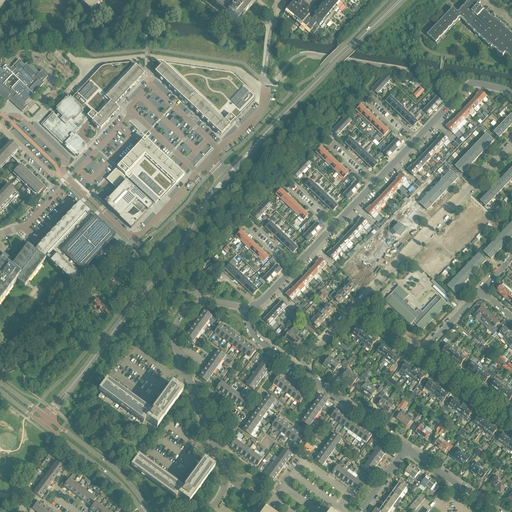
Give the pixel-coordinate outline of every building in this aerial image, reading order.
[(81,3),(80,3),(91,12),(90,11),(99,0),(84,0),(82,4),(81,3)] [(201,0),(205,3),(217,13),(218,14),(223,19),(226,16),(227,15),(237,23),(238,21),(254,3),(256,0),(241,0),(235,8),(233,6),(231,4),(228,2),(225,0),(201,0)] [(325,25),(314,15),(312,18),(306,13),(310,8),(308,7),(306,9),(300,4),(302,1),(301,0),(301,1),(300,0),(299,2),(298,2),(296,5),(294,3),(284,15),(288,18),(290,17),(297,23),(296,25),(300,28),(301,27),(309,33),(311,31),(314,34),(317,31),(319,33),(325,25)] [(314,15),(325,25),(327,26),(331,22),(329,20),(335,13),(337,14),(344,6),(342,5),(345,1),(344,0),(327,0),(326,1),(324,0),(320,0),(323,2),(317,9),(314,6),(313,7),(318,11),(314,15)] [(480,4),(476,0),(470,0),(471,1),(469,3),(468,2),(465,5),(466,6),(464,8),(464,7),(461,10),(461,11),(459,13),(459,12),(458,13),(453,9),(451,11),(453,12),(429,36),(436,44),(439,40),(440,38),(441,38),(444,35),(443,35),(445,33),(446,33),(449,30),(448,30),(450,28),(453,25),(455,23),(458,20),(460,18),(461,17),(467,23),(466,24),(469,27),(470,26),(471,28),(471,29),(474,32),(475,31),(476,33),(479,36),(481,38),(484,41),(486,43),(489,46),(490,46),(491,47),(491,48),(493,47),(496,50),(496,49),(498,51),(497,51),(500,54),(501,54),(503,56),(502,56),(503,57),(506,53),(511,58),(509,59),(511,61),(511,35),(510,34),(511,33),(508,30),(507,31),(506,29),(506,28),(503,25),(502,26),(500,24),(501,24),(498,21),(497,21),(495,19),(496,19),(495,18),(494,20),(491,17),(491,18),(489,16),(489,15),(486,12),(486,13),(484,11),(485,11),(484,10),(483,12),(482,10),(482,9),(480,11),(477,8),(480,4)] [(33,68),(28,63),(28,62),(25,66),(19,61),(20,60),(19,60),(14,66),(16,68),(14,71),(8,66),(11,69),(9,71),(7,70),(4,73),(0,68),(0,96),(1,97),(6,102),(7,103),(10,99),(15,105),(17,107),(17,106),(22,112),(28,106),(25,104),(30,98),(30,97),(32,95),(34,96),(35,96),(34,96),(39,90),(40,91),(40,90),(45,85),(46,85),(43,82),(48,76),(47,76),(42,71),(39,74),(33,69),(34,68),(33,68)] [(98,68),(71,98),(73,99),(84,109),(82,111),(83,112),(82,114),(88,119),(89,119),(88,120),(100,130),(119,109),(114,105),(144,74),(131,62),(105,65),(103,65),(102,66),(100,67),(99,68),(98,68)] [(254,95),(234,76),(232,75),(230,74),(227,73),(157,63),(161,66),(155,73),(221,135),(255,99),(255,98),(255,97),(255,96),(254,95)] [(387,74),(382,79),(387,84),(389,81),(390,81),(392,79),(389,77),(387,74)] [(382,89),(387,84),(382,79),(377,84),(382,89)] [(377,94),(382,89),(377,84),(372,89),(377,94)] [(414,95),(417,98),(424,91),(421,87),(414,95)] [(482,102),(482,101),(487,97),(481,91),(476,96),(477,97),(482,102)] [(41,124),(41,125),(49,132),(50,132),(51,133),(52,134),(51,135),(52,135),(52,134),(54,136),(55,136),(56,138),(55,138),(56,138),(60,141),(59,142),(60,142),(61,142),(63,144),(64,145),(63,146),(65,144),(66,145),(65,147),(65,146),(66,147),(67,147),(66,148),(75,157),(75,156),(76,155),(76,156),(78,157),(77,156),(78,155),(79,155),(79,156),(87,148),(86,147),(86,148),(85,147),(85,146),(87,145),(86,145),(86,146),(85,145),(85,144),(77,136),(75,134),(76,133),(76,132),(75,132),(78,130),(79,130),(80,129),(80,128),(81,128),(81,127),(80,127),(84,123),(84,124),(85,124),(85,123),(84,123),(86,121),(88,119),(88,120),(89,119),(88,119),(82,114),(83,112),(82,111),(84,109),(73,99),(71,98),(70,97),(70,98),(69,99),(69,98),(67,97),(68,98),(67,99),(66,98),(65,99),(56,109),(57,108),(58,109),(57,110),(56,111),(56,112),(57,111),(58,111),(58,112),(57,113),(58,113),(59,114),(56,116),(52,112),(52,113),(53,113),(52,114),(49,117),(48,117),(49,117),(47,119),(46,121),(45,120),(45,121),(42,125),(41,124)] [(390,106),(395,101),(391,97),(386,102),(388,104),(388,105),(389,106),(390,106)] [(478,106),(482,102),(477,97),(473,101),(478,106)] [(433,102),(438,107),(442,102),(437,98),(435,99),(434,101),(433,102)] [(395,110),(400,105),(395,101),(390,106),(395,110)] [(480,108),(478,106),(473,101),(469,106),(474,110),(476,108),(478,109),(480,108)] [(431,104),(428,107),(433,111),(438,107),(433,102),(431,104)] [(399,115),(404,110),(400,105),(395,110),(399,115)] [(361,106),(356,111),(361,115),(361,116),(366,111),(365,110),(366,109),(364,108),(361,106)] [(464,110),(469,115),(474,110),(469,106),(464,110)] [(427,114),(426,115),(428,116),(429,116),(433,111),(428,107),(427,109),(424,111),(426,114),(427,114)] [(399,115),(404,119),(409,114),(404,110),(399,115)] [(413,118),(408,123),(413,128),(414,127),(415,126),(418,123),(415,120),(423,111),(422,110),(420,111),(417,114),(415,116),(413,118)] [(465,119),(469,115),(464,110),(460,115),(465,119)] [(361,115),(359,117),(364,122),(366,120),(371,115),(366,111),(361,116),(361,115)] [(404,119),(408,123),(413,118),(409,114),(404,119)] [(366,120),(364,122),(368,126),(370,124),(375,119),(371,115),(366,120)] [(456,119),(461,124),(465,119),(460,115),(456,119)] [(342,121),(347,126),(352,121),(347,116),(342,121)] [(370,124),(368,126),(370,127),(372,126),(374,128),(375,128),(379,123),(376,120),(375,119),(370,124)] [(457,128),(461,124),(456,119),(452,124),(457,128)] [(508,129),(511,124),(507,119),(503,124),(508,129)] [(342,131),(347,126),(342,121),(337,126),(342,131)] [(379,123),(375,128),(379,133),(384,128),(379,123)] [(457,128),(452,124),(451,123),(446,127),(452,133),(457,128)] [(498,129),(504,134),(508,129),(503,124),(498,129)] [(338,136),(342,131),(337,126),(332,131),(338,136)] [(379,133),(378,134),(382,138),(383,137),(384,137),(384,136),(388,132),(388,131),(387,129),(386,130),(384,128),(379,133)] [(499,138),(504,134),(498,129),(494,133),(499,138)] [(438,140),(444,145),(448,140),(442,134),(437,139),(438,140)] [(481,140),(489,147),(494,141),(487,135),(481,140)] [(393,140),(391,143),(392,144),(398,149),(402,145),(393,136),(391,138),(393,140)] [(386,138),(385,140),(387,142),(388,143),(389,144),(391,146),(388,149),(393,154),(398,149),(392,144),(391,143),(388,140),(386,138)] [(160,201),(184,176),(145,139),(117,168),(117,169),(116,170),(116,169),(107,179),(115,187),(125,177),(124,177),(125,176),(128,179),(129,179),(155,203),(159,200),(160,201)] [(350,139),(346,144),(348,146),(348,147),(349,148),(350,148),(355,143),(352,140),(351,139),(350,139)] [(355,143),(350,148),(355,152),(360,147),(357,145),(359,143),(361,141),(359,139),(357,141),(355,143)] [(434,144),(439,149),(444,145),(438,140),(434,144)] [(476,145),(483,152),(489,147),(481,140),(476,145)] [(0,168),(19,149),(12,142),(0,154),(0,168)] [(360,147),(355,152),(359,157),(364,152),(361,149),(365,144),(366,143),(365,142),(364,143),(361,145),(360,147)] [(382,143),(381,145),(383,146),(382,147),(385,149),(387,150),(384,153),(386,156),(387,156),(387,157),(386,157),(387,157),(388,158),(389,158),(393,154),(388,149),(386,147),(384,145),(382,143)] [(435,154),(439,149),(434,144),(430,149),(435,154)] [(478,158),(483,152),(476,145),(471,151),(478,158)] [(322,158),(326,153),(325,152),(326,151),(324,150),(321,148),(317,153),(322,158)] [(364,152),(359,157),(364,161),(369,156),(366,153),(368,152),(368,151),(370,149),(369,149),(368,148),(366,150),(364,152)] [(426,153),(431,158),(435,154),(430,149),(426,153)] [(466,156),(473,163),(478,158),(471,151),(466,156)] [(369,156),(364,161),(366,163),(368,165),(373,160),(371,158),(370,157),(372,156),(374,153),(373,152),(370,154),(369,156)] [(326,162),(331,157),(326,153),(322,158),(326,162)] [(427,163),(431,158),(426,153),(422,158),(427,163)] [(373,160),(368,165),(373,170),(374,169),(376,168),(375,168),(378,165),(375,162),(377,160),(379,158),(377,156),(376,158),(375,158),(373,160)] [(468,169),(473,163),(466,156),(461,162),(468,169)] [(331,157),(326,162),(330,166),(335,161),(331,157)] [(307,158),(302,163),(307,168),(312,163),(309,161),(307,158)] [(417,162),(422,167),(427,163),(422,158),(417,162)] [(335,170),(340,165),(335,161),(330,166),(335,170)] [(418,172),(422,167),(417,162),(413,167),(418,172)] [(463,174),(468,169),(461,162),(455,167),(463,174)] [(302,163),(297,168),(302,173),(307,168),(302,163)] [(339,175),(344,170),(340,165),(335,170),(339,175)] [(18,177),(17,178),(16,179),(20,182),(21,181),(21,180),(22,181),(26,184),(25,186),(24,187),(29,192),(31,191),(32,190),(34,192),(38,196),(41,192),(43,193),(46,191),(47,189),(46,188),(45,187),(45,188),(44,188),(40,185),(36,181),(33,177),(29,174),(25,170),(21,166),(20,166),(14,173),(18,177)] [(418,172),(413,167),(412,166),(408,171),(414,176),(418,172)] [(297,168),(293,173),(298,178),(302,173),(297,168)] [(344,170),(339,175),(344,179),(349,174),(348,173),(347,171),(346,172),(344,170)] [(451,170),(446,175),(454,183),(459,178),(451,170)] [(399,177),(396,180),(397,181),(402,185),(405,188),(409,183),(407,181),(401,175),(399,177)] [(446,175),(441,181),(449,188),(454,183),(446,175)] [(511,180),(506,175),(502,179),(509,185),(511,182),(511,180)] [(502,179),(499,183),(505,189),(509,185),(502,179)] [(105,203),(104,204),(109,208),(118,217),(125,224),(131,229),(132,229),(135,225),(142,217),(148,212),(148,211),(153,206),(152,205),(147,200),(127,182),(126,180),(113,195),(108,199),(106,202),(105,203)] [(353,182),(351,184),(351,185),(353,186),(358,191),(362,186),(357,182),(355,180),(353,182)] [(311,181),(306,186),(308,188),(308,189),(310,190),(311,190),(315,185),(311,181)] [(393,185),(398,190),(402,185),(397,181),(393,185)] [(441,181),(436,186),(444,193),(449,188),(441,181)] [(347,184),(348,185),(349,186),(351,188),(348,191),(353,195),(358,191),(353,186),(351,185),(349,182),(347,184)] [(499,183),(495,187),(502,193),(505,189),(499,183)] [(0,211),(17,194),(9,185),(0,194),(0,211)] [(315,185),(311,190),(315,194),(320,189),(315,185)] [(394,194),(398,190),(393,185),(389,189),(394,194)] [(436,186),(431,191),(439,199),(444,193),(436,186)] [(495,187),(491,191),(498,197),(502,193),(495,187)] [(320,189),(315,194),(319,198),(324,193),(321,191),(320,189)] [(324,193),(319,198),(320,199),(324,203),(329,198),(326,195),(328,193),(330,191),(328,189),(326,191),(324,193)] [(385,194),(390,199),(394,194),(389,189),(385,194)] [(282,200),(287,195),(285,194),(286,193),(284,192),(281,190),(277,195),(282,200)] [(347,192),(344,195),(346,198),(347,198),(346,199),(348,200),(349,200),(353,195),(348,191),(347,192)] [(431,191),(426,196),(434,204),(439,199),(431,191)] [(491,191),(487,195),(494,201),(498,197),(491,191)] [(329,198),(324,203),(329,207),(333,202),(330,199),(332,197),(335,194),(334,193),(329,198)] [(385,203),(390,199),(385,194),(380,198),(385,203)] [(286,204),(291,199),(287,195),(282,200),(286,204)] [(487,195),(483,199),(490,205),(494,201),(487,195)] [(421,202),(429,209),(434,204),(426,196),(421,202)] [(333,202),(329,207),(333,212),(334,211),(336,210),(335,210),(337,208),(338,207),(335,204),(339,200),(337,198),(335,200),(333,202)] [(376,203),(381,208),(385,203),(380,198),(376,203)] [(291,199),(286,204),(290,208),(295,203),(291,199)] [(262,205),(267,210),(272,205),(267,200),(262,205)] [(91,213),(80,203),(37,249),(42,252),(40,255),(45,258),(49,261),(72,283),(95,259),(109,244),(116,237),(95,217),(94,218),(90,214),(91,213)] [(295,212),(299,207),(295,203),(290,208),(295,212)] [(377,212),(381,208),(376,203),(372,207),(377,212)] [(417,204),(412,210),(420,217),(425,212),(417,204)] [(482,204),(478,208),(485,214),(489,210),(482,204)] [(257,210),(263,215),(267,210),(262,205),(257,210)] [(377,212),(372,207),(371,206),(366,211),(372,217),(377,212)] [(299,207),(295,212),(299,216),(304,211),(299,207)] [(478,208),(475,212),(481,218),(485,214),(478,208)] [(258,220),(263,215),(257,210),(253,215),(258,220)] [(412,210),(407,215),(415,222),(420,217),(412,210)] [(299,216),(297,218),(301,222),(303,220),(304,221),(306,219),(309,216),(308,215),(308,214),(307,213),(306,214),(304,211),(299,216)] [(475,212),(471,216),(478,222),(481,218),(475,212)] [(314,215),(310,220),(314,224),(318,220),(314,215)] [(407,215),(402,220),(410,227),(415,222),(407,215)] [(471,216),(467,220),(474,226),(478,222),(471,216)] [(362,218),(358,223),(359,224),(364,229),(366,231),(370,226),(368,224),(367,223),(362,218)] [(402,220),(397,225),(405,233),(410,227),(402,220)] [(467,220),(463,223),(470,230),(474,226),(467,220)] [(292,225),(293,226),(298,230),(300,228),(295,224),(294,222),(292,225)] [(271,223),(266,228),(271,232),(275,227),(273,224),(271,223)] [(307,223),(305,224),(307,226),(309,228),(311,230),(308,233),(313,237),(317,233),(312,228),(308,224),(307,223)] [(463,223),(460,227),(466,234),(470,230),(463,223)] [(312,228),(317,233),(322,228),(317,224),(312,228)] [(359,224),(354,229),(359,233),(364,229),(359,224)] [(275,227),(271,232),(275,236),(280,231),(282,230),(278,227),(277,225),(275,227)] [(397,225),(392,230),(400,238),(405,233),(397,225)] [(460,227),(456,231),(463,238),(466,234),(460,227)] [(354,229),(350,233),(355,238),(359,233),(354,229)] [(511,235),(505,229),(500,234),(508,242),(511,237),(511,235)] [(392,230),(387,236),(395,243),(400,238),(392,230)] [(280,231),(275,236),(280,241),(284,236),(281,233),(280,231)] [(284,236),(280,241),(284,245),(291,238),(288,235),(290,233),(288,231),(284,236)] [(307,234),(304,237),(306,240),(307,240),(306,241),(308,242),(309,242),(313,237),(308,233),(307,231),(305,233),(307,234)] [(456,231),(452,235),(459,242),(463,238),(456,231)] [(237,237),(235,239),(237,240),(240,243),(241,241),(246,236),(246,235),(245,234),(244,234),(241,232),(240,233),(240,234),(237,237)] [(350,233),(346,238),(351,242),(353,245),(355,243),(357,240),(355,238),(350,233)] [(500,234),(495,239),(503,247),(508,242),(500,234)] [(452,235),(448,239),(455,246),(459,242),(452,235)] [(246,236),(241,241),(246,246),(251,240),(246,236)] [(291,238),(284,245),(289,249),(293,244),(291,241),(295,237),(293,236),(291,238)] [(387,236),(382,241),(390,248),(395,243),(387,236)] [(346,238),(341,242),(346,247),(351,242),(346,238)] [(448,239),(444,243),(451,250),(455,246),(448,239)] [(495,239),(490,244),(498,252),(503,247),(495,239)] [(251,240),(246,246),(250,250),(255,245),(251,240)] [(293,244),(289,249),(293,253),(294,253),(295,253),(296,252),(295,252),(298,248),(295,246),(297,244),(299,241),(297,240),(293,244)] [(382,241),(377,246),(385,254),(390,248),(382,241)] [(341,242),(337,246),(342,251),(346,247),(341,242)] [(439,244),(435,248),(442,254),(446,250),(439,244)] [(490,244),(485,250),(493,257),(498,252),(490,244)] [(255,245),(250,250),(255,254),(260,249),(255,245)] [(36,251),(35,250),(28,246),(15,264),(10,261),(11,259),(4,253),(0,258),(0,266),(0,301),(16,280),(24,286),(45,258),(40,255),(42,252),(37,249),(36,251)] [(337,246),(333,251),(338,256),(342,251),(337,246)] [(377,246),(372,251),(380,259),(385,254),(377,246)] [(435,248),(431,252),(438,258),(442,254),(435,248)] [(260,249),(255,254),(259,258),(264,253),(260,249)] [(332,250),(328,254),(332,259),(333,260),(338,256),(333,251),(332,250)] [(485,250),(480,255),(488,263),(493,257),(485,250)] [(138,262),(141,259),(134,251),(131,254),(132,255),(128,258),(131,262),(131,261),(133,264),(136,261),(136,260),(138,262)] [(431,252),(427,256),(434,262),(438,258),(431,252)] [(259,258),(257,260),(262,265),(264,263),(269,258),(268,257),(269,257),(267,255),(267,256),(264,253),(259,258)] [(427,256),(423,260),(430,266),(434,262),(427,256)] [(476,256),(470,262),(478,269),(484,264),(476,256)] [(274,257),(269,261),(276,267),(273,270),(278,275),(282,270),(276,264),(278,261),(274,257)] [(204,264),(203,264),(201,266),(203,268),(205,266),(211,260),(210,258),(204,264)] [(372,258),(368,262),(375,268),(379,264),(372,258)] [(229,267),(226,270),(228,272),(228,273),(229,274),(230,274),(230,273),(230,274),(235,269),(237,267),(238,266),(239,265),(233,259),(227,265),(228,265),(229,266),(229,267)] [(321,259),(316,263),(317,264),(322,269),(327,265),(321,259)] [(423,260),(419,264),(426,270),(430,266),(423,260)] [(368,262),(364,266),(371,272),(375,268),(368,262)] [(470,262),(466,267),(473,275),(478,269),(470,262)] [(265,266),(267,268),(269,270),(266,273),(267,273),(268,275),(273,279),(278,275),(273,270),(271,269),(270,268),(268,266),(266,264),(265,266)] [(317,264),(313,269),(318,274),(322,269),(317,264)] [(364,266),(360,270),(367,276),(371,272),(364,266)] [(466,267),(461,272),(468,280),(473,275),(466,267)] [(209,268),(201,276),(207,282),(215,274),(209,268)] [(235,269),(230,274),(235,278),(240,273),(239,273),(237,271),(235,269)] [(262,269),(259,272),(260,273),(263,272),(264,273),(265,275),(267,276),(264,279),(266,282),(267,282),(266,283),(268,284),(268,283),(269,284),(273,279),(268,275),(267,273),(265,271),(264,271),(262,269)] [(313,269),(308,273),(314,278),(318,274),(313,269)] [(360,270),(357,274),(364,280),(367,276),(360,270)] [(461,272),(456,277),(463,285),(468,280),(461,272)] [(240,273),(235,278),(239,282),(244,278),(244,277),(242,275),(241,275),(240,273)] [(244,278),(239,282),(244,287),(249,282),(248,281),(246,279),(248,277),(250,275),(249,275),(248,273),(246,276),(244,277),(244,278)] [(305,278),(304,278),(309,283),(314,278),(308,273),(305,278)] [(357,274),(352,278),(359,285),(364,280),(357,274)] [(456,277),(451,283),(458,290),(463,285),(456,277)] [(304,278),(300,282),(305,287),(307,285),(309,283),(304,278)] [(350,278),(344,285),(346,286),(352,292),(356,288),(355,287),(357,285),(355,283),(352,281),(350,278)] [(249,282),(244,287),(248,291),(253,286),(249,282)] [(300,282),(296,287),(301,292),(305,287),(300,282)] [(451,283),(445,288),(453,296),(458,290),(451,283)] [(253,286),(248,291),(253,295),(254,295),(256,294),(255,293),(258,290),(255,288),(257,286),(255,284),(253,286)] [(497,291),(506,300),(511,293),(511,291),(503,284),(497,291)] [(346,286),(342,290),(348,296),(352,292),(346,286)] [(409,295),(399,286),(385,301),(386,301),(411,324),(411,325),(414,322),(417,324),(416,325),(422,331),(423,331),(447,305),(448,304),(438,296),(431,303),(433,306),(430,309),(428,307),(422,312),(419,309),(414,314),(411,311),(413,309),(408,304),(409,302),(406,299),(409,296),(409,295)] [(296,287),(292,291),(297,296),(301,292),(296,287)] [(291,290),(286,295),(292,301),(297,296),(292,291),(291,290)] [(342,290),(338,295),(344,300),(348,296),(342,290)] [(318,295),(317,296),(322,301),(324,300),(326,298),(321,292),(318,295)] [(335,292),(330,297),(333,300),(334,299),(340,304),(344,300),(338,295),(335,292)] [(110,313),(97,300),(91,305),(97,312),(100,309),(107,316),(110,313)] [(282,302),(278,307),(283,311),(287,307),(282,302)] [(324,309),(329,315),(333,311),(335,310),(329,304),(324,309)] [(278,307),(273,311),(278,316),(280,318),(285,313),(283,311),(278,307)] [(476,315),(474,315),(474,319),(475,319),(476,319),(476,320),(474,321),(476,323),(477,321),(477,322),(478,321),(487,311),(482,307),(481,309),(477,313),(478,313),(476,315)] [(326,319),(329,315),(324,309),(320,314),(326,319)] [(202,315),(209,320),(213,316),(205,310),(202,315)] [(273,311),(269,316),(274,320),(278,316),(273,311)] [(487,311),(478,321),(480,322),(482,324),(486,321),(491,315),(487,311)] [(317,316),(315,313),(313,315),(314,316),(316,318),(322,323),(326,319),(320,314),(317,316)] [(199,319),(206,325),(209,320),(202,315),(199,319)] [(486,321),(482,324),(486,328),(487,328),(490,324),(495,319),(491,315),(486,321)] [(269,316),(265,320),(265,321),(265,322),(266,323),(266,322),(267,322),(270,325),(272,327),(276,323),(274,320),(269,316)] [(318,328),(322,323),(316,318),(314,316),(312,317),(314,319),(312,322),(315,325),(314,326),(316,329),(317,327),(318,328)] [(203,329),(206,325),(199,319),(195,324),(203,329)] [(487,328),(486,328),(494,335),(494,334),(496,332),(498,329),(496,327),(499,323),(495,319),(490,324),(487,328)] [(192,328),(200,333),(203,329),(195,324),(192,328)] [(220,336),(225,329),(221,325),(215,333),(220,336)] [(354,331),(352,333),(353,334),(352,335),(355,337),(353,340),(355,341),(362,331),(361,330),(361,329),(360,328),(359,327),(358,328),(355,332),(354,331)] [(189,333),(196,338),(200,333),(192,328),(189,333)] [(283,334),(285,336),(284,338),(285,338),(292,344),(297,337),(299,334),(300,332),(293,328),(290,332),(288,331),(286,329),(283,334)] [(502,339),(504,337),(509,331),(505,328),(500,333),(498,335),(502,339)] [(225,329),(220,336),(224,339),(229,332),(225,329)] [(362,331),(355,341),(356,343),(359,340),(361,342),(367,334),(365,332),(364,333),(362,331)] [(506,343),(508,341),(511,336),(511,334),(509,331),(504,337),(502,339),(506,343)] [(229,343),(234,335),(229,332),(224,339),(229,343)] [(297,337),(292,344),(297,347),(298,346),(299,344),(300,344),(301,345),(302,344),(303,342),(302,340),(304,337),(301,335),(302,334),(300,332),(299,334),(297,337)] [(487,342),(486,343),(488,344),(493,339),(493,340),(498,334),(496,332),(494,334),(494,335),(487,342)] [(193,343),(196,338),(189,333),(186,337),(193,343)] [(367,334),(361,342),(364,344),(362,347),(364,348),(371,338),(370,337),(370,336),(367,334)] [(477,340),(480,343),(482,341),(474,334),(472,336),(477,341),(477,340)] [(234,335),(229,343),(233,346),(238,338),(234,335)] [(237,349),(243,342),(238,338),(233,346),(237,349)] [(371,338),(364,348),(365,349),(366,348),(370,351),(373,347),(372,347),(376,342),(376,341),(376,340),(374,338),(373,339),(371,338)] [(243,342),(237,349),(242,352),(247,345),(243,342)] [(443,351),(442,352),(443,353),(444,355),(445,355),(446,355),(447,355),(454,345),(452,343),(451,345),(447,342),(446,344),(447,345),(443,350),(443,351)] [(454,345),(447,355),(447,356),(449,357),(449,358),(451,360),(457,352),(456,352),(459,348),(456,346),(457,346),(456,345),(455,344),(454,345)] [(246,355),(252,348),(247,345),(242,352),(246,355)] [(383,347),(381,346),(374,356),(376,358),(377,356),(380,358),(381,356),(387,349),(384,346),(383,347)] [(252,348),(246,355),(251,359),(256,351),(252,348)] [(457,352),(451,360),(454,362),(455,361),(456,362),(464,352),(466,349),(465,349),(463,348),(462,350),(459,348),(456,352),(457,352)] [(383,363),(391,353),(389,351),(390,351),(387,349),(381,356),(384,358),(381,362),(383,363)] [(464,352),(456,362),(458,364),(460,366),(461,366),(464,361),(465,362),(470,356),(467,354),(468,351),(466,349),(464,352)] [(215,355),(223,360),(227,356),(219,350),(215,355)] [(393,354),(391,353),(383,363),(381,365),(383,367),(386,363),(389,364),(390,363),(396,355),(393,353),(393,354)] [(212,359),(220,365),(223,360),(215,355),(212,359)] [(394,372),(400,364),(398,363),(400,359),(398,358),(399,357),(396,355),(390,363),(393,365),(390,368),(390,369),(394,372)] [(324,365),(323,365),(325,367),(328,370),(335,360),(332,358),(330,357),(324,365)] [(262,363),(270,369),(273,364),(266,358),(262,363)] [(474,359),(473,358),(471,358),(469,362),(469,364),(470,364),(467,370),(467,371),(469,372),(470,372),(471,373),(479,363),(477,361),(478,361),(474,359)] [(501,366),(503,363),(497,358),(494,361),(501,366)] [(212,359),(209,364),(217,369),(219,371),(222,367),(220,365),(212,359)] [(335,360),(328,370),(331,372),(332,371),(332,372),(334,373),(340,364),(341,365),(342,365),(344,367),(348,362),(345,360),(344,362),(340,360),(339,362),(336,360),(335,360)] [(347,372),(342,379),(343,380),(347,383),(352,375),(353,374),(351,372),(348,370),(353,364),(349,361),(348,362),(344,367),(346,369),(348,370),(347,371),(346,370),(346,371),(347,372)] [(259,367),(267,373),(270,369),(262,363),(259,367)] [(401,370),(399,372),(402,374),(400,376),(401,376),(403,378),(410,367),(409,366),(409,365),(407,363),(406,364),(401,370)] [(473,375),(475,377),(481,370),(483,366),(480,365),(481,364),(479,363),(471,373),(473,374),(473,375)] [(206,368),(214,373),(217,369),(209,364),(206,368)] [(479,378),(481,380),(488,369),(489,369),(484,366),(483,366),(481,370),(475,377),(478,379),(479,378)] [(264,377),(267,373),(259,367),(256,372),(264,377)] [(410,367),(403,378),(404,379),(407,375),(410,377),(416,369),(413,368),(412,368),(410,367)] [(210,378),(214,373),(206,368),(203,372),(210,378)] [(410,377),(408,379),(411,382),(410,383),(412,384),(420,374),(418,373),(418,372),(419,372),(416,369),(410,377)] [(488,369),(481,380),(483,381),(482,382),(484,384),(485,383),(490,377),(492,378),(496,374),(489,369),(488,369)] [(362,376),(360,378),(362,380),(366,375),(367,374),(368,372),(366,371),(364,374),(363,374),(362,376)] [(207,382),(210,378),(203,372),(199,377),(207,382)] [(253,376),(260,382),(264,377),(256,372),(253,376)] [(352,375),(347,383),(350,385),(351,385),(352,386),(358,377),(356,375),(353,374),(352,375)] [(420,374),(412,384),(413,386),(416,382),(419,384),(424,377),(425,376),(422,374),(421,375),(420,374)] [(493,385),(491,388),(493,389),(492,390),(495,392),(501,385),(503,381),(503,380),(496,375),(491,382),(494,384),(493,385)] [(257,386),(260,382),(253,376),(250,381),(257,386)] [(278,387),(284,380),(279,376),(273,384),(278,387)] [(363,387),(360,392),(362,393),(361,393),(365,396),(371,388),(370,388),(372,386),(369,384),(371,382),(366,379),(365,382),(366,383),(363,387)] [(396,387),(397,385),(398,384),(391,379),(389,381),(396,387)] [(104,380),(97,390),(99,391),(101,392),(102,393),(98,398),(134,424),(138,419),(144,423),(146,420),(156,427),(182,392),(173,385),(154,410),(151,414),(145,409),(104,380)] [(282,390),(288,383),(284,380),(278,387),(282,390)] [(501,385),(495,392),(498,394),(499,393),(500,395),(508,384),(504,380),(503,381),(501,385)] [(254,391),(257,386),(250,381),(246,385),(254,391)] [(430,381),(422,391),(424,393),(427,395),(428,394),(430,391),(435,384),(433,382),(432,382),(431,382),(430,381)] [(221,393),(227,385),(222,382),(217,390),(221,393)] [(288,383),(282,390),(287,394),(292,386),(288,383)] [(430,391),(428,394),(431,396),(429,398),(431,399),(432,398),(439,388),(438,387),(438,386),(435,384),(430,391)] [(511,386),(508,384),(500,395),(502,396),(502,397),(505,399),(510,391),(509,391),(511,387),(511,386)] [(226,396),(231,388),(227,385),(221,393),(226,396)] [(231,388),(226,396),(230,399),(236,392),(238,388),(234,385),(231,388)] [(291,397),(297,389),(292,386),(287,394),(291,397)] [(371,388),(365,396),(368,398),(370,399),(377,390),(374,388),(373,390),(371,388)] [(439,388),(432,398),(434,400),(435,397),(438,399),(439,398),(444,391),(442,389),(441,389),(439,388)] [(297,389),(291,397),(296,400),(301,392),(297,389)] [(379,404),(378,406),(383,409),(387,403),(390,400),(384,395),(385,393),(386,392),(384,390),(380,396),(382,397),(381,399),(382,400),(379,404)] [(438,399),(437,400),(440,402),(439,404),(440,404),(441,405),(440,406),(442,408),(448,401),(447,400),(446,399),(449,395),(448,394),(447,393),(444,391),(439,398),(438,399)] [(235,402),(240,395),(236,392),(230,399),(235,402)] [(301,392),(296,400),(300,403),(306,396),(301,392)] [(240,395),(235,402),(239,406),(244,398),(240,395)] [(269,395),(265,399),(273,405),(276,400),(271,397),(269,395)] [(318,399),(326,405),(329,400),(321,395),(318,399)] [(244,398),(239,406),(243,409),(249,402),(244,398)] [(265,399),(262,404),(270,409),(273,405),(265,399)] [(315,404),(322,409),(326,405),(318,399),(315,404)] [(449,401),(444,408),(451,413),(459,402),(457,401),(458,401),(458,400),(457,400),(455,399),(454,399),(453,401),(451,400),(449,402),(449,401)] [(387,403),(383,409),(388,413),(390,411),(394,405),(393,405),(391,403),(393,402),(390,400),(387,403)] [(400,406),(398,408),(402,410),(407,403),(403,401),(400,406)] [(451,413),(453,415),(454,412),(457,414),(458,413),(459,413),(464,405),(461,403),(461,404),(459,402),(451,413)] [(262,404),(259,408),(267,413),(270,409),(262,404)] [(319,414),(322,409),(315,404),(312,408),(319,414)] [(457,414),(456,415),(459,417),(458,419),(460,421),(460,420),(468,409),(466,408),(467,407),(464,405),(459,413),(458,413),(457,414)] [(259,408),(256,412),(263,418),(267,413),(259,408)] [(309,412),(316,418),(319,414),(312,408),(309,412)] [(460,420),(459,421),(461,423),(464,420),(468,423),(472,418),(470,417),(473,413),(473,412),(471,410),(470,410),(468,409),(460,420)] [(337,410),(331,417),(336,421),(341,413),(337,410)] [(403,410),(397,419),(402,423),(408,414),(403,410)] [(256,412),(253,417),(260,422),(263,418),(256,412)] [(305,417),(313,422),(316,418),(309,412),(305,417)] [(341,413),(336,421),(340,424),(346,416),(341,413)] [(408,414),(402,423),(407,427),(411,420),(412,420),(413,417),(409,414),(408,414)] [(346,416),(340,424),(345,427),(350,419),(346,416)] [(473,419),(469,425),(471,426),(471,427),(473,428),(475,424),(478,426),(484,419),(481,417),(481,418),(479,416),(475,421),(473,419)] [(253,417),(249,421),(257,427),(260,422),(253,417)] [(309,427),(313,422),(305,417),(302,422),(309,427)] [(277,430),(283,422),(278,419),(272,426),(277,430)] [(350,419),(345,427),(349,430),(355,423),(350,419)] [(481,428),(478,432),(480,434),(488,423),(486,422),(484,419),(478,426),(481,428)] [(247,425),(246,426),(254,431),(256,433),(259,428),(257,427),(249,421),(247,425)] [(281,433),(287,425),(283,422),(277,430),(281,433)] [(440,422),(437,426),(435,429),(438,431),(443,424),(440,422)] [(349,430),(347,433),(352,436),(354,433),(359,426),(355,423),(349,430)] [(488,423),(480,434),(482,435),(483,433),(486,435),(485,436),(488,433),(493,426),(490,424),(490,425),(488,423)] [(287,425),(281,433),(286,436),(291,428),(287,425)] [(416,432),(421,436),(425,430),(427,427),(425,425),(424,427),(421,425),(416,432)] [(246,426),(243,430),(251,435),(253,437),(256,433),(254,431),(246,426)] [(354,433),(352,436),(356,439),(358,437),(363,429),(359,426),(354,433)] [(431,432),(432,430),(428,426),(427,427),(425,430),(421,436),(425,439),(431,432)] [(488,433),(485,436),(488,438),(487,439),(489,440),(490,440),(492,441),(496,436),(494,435),(497,430),(495,429),(496,429),(496,428),(493,426),(488,433)] [(290,439),(296,431),(291,428),(286,436),(290,439)] [(358,437),(356,439),(360,442),(362,440),(368,432),(363,429),(358,437)] [(296,431),(290,439),(295,442),(300,434),(296,431)] [(368,432),(362,440),(367,443),(372,435),(368,432)] [(300,434),(295,442),(299,446),(305,438),(300,434)] [(331,439),(339,444),(342,440),(335,434),(331,439)] [(497,438),(493,443),(500,448),(501,446),(502,444),(508,437),(505,435),(505,436),(503,434),(499,439),(497,438)] [(236,440),(231,447),(231,448),(235,451),(241,443),(242,440),(238,437),(236,440)] [(439,450),(445,441),(440,437),(434,446),(439,450)] [(502,444),(501,446),(504,448),(502,450),(504,451),(511,441),(510,440),(511,439),(508,437),(502,444)] [(328,443),(336,449),(339,444),(331,439),(328,443)] [(445,441),(439,450),(444,453),(447,449),(449,451),(452,447),(445,441)] [(240,454),(245,446),(241,443),(235,451),(240,454)] [(332,453),(336,449),(328,443),(325,447),(332,453)] [(379,447),(386,453),(390,448),(382,443),(379,447)] [(245,446),(240,454),(244,457),(250,449),(245,446)] [(322,452),(329,457),(332,453),(325,447),(322,452)] [(376,452),(383,457),(386,453),(379,447),(376,452)] [(455,461),(458,463),(463,456),(464,454),(461,452),(462,451),(458,448),(455,452),(457,453),(453,458),(455,460),(455,461)] [(248,460),(254,453),(250,449),(244,457),(248,460)] [(282,453),(289,459),(292,455),(285,449),(282,453)] [(326,461),(329,457),(322,452),(319,456),(326,461)] [(380,462),(383,457),(376,452),(372,456),(380,462)] [(254,453),(248,460),(253,463),(258,456),(254,453)] [(279,458),(286,464),(289,459),(282,453),(279,458)] [(467,457),(464,454),(463,456),(458,463),(461,465),(464,466),(467,461),(470,462),(473,457),(469,454),(467,457)] [(133,463),(132,466),(176,498),(176,497),(178,495),(179,496),(181,497),(183,499),(188,502),(192,497),(209,474),(214,467),(205,460),(194,476),(186,486),(184,489),(177,484),(169,479),(143,459),(138,456),(133,463)] [(258,456),(253,463),(257,467),(263,459),(258,456)] [(323,466),(326,461),(319,456),(315,461),(323,466)] [(369,460),(377,466),(380,462),(372,456),(369,460)] [(275,457),(273,461),(275,463),(283,468),(286,464),(279,458),(278,459),(275,457)] [(374,470),(377,466),(369,460),(366,465),(374,470)] [(53,466),(61,472),(64,467),(56,462),(53,466)] [(272,467),(280,473),(283,468),(275,463),(272,467)] [(476,476),(482,469),(478,467),(479,465),(477,464),(471,472),(474,473),(473,474),(476,476)] [(370,475),(374,470),(366,465),(363,469),(370,475)] [(408,468),(405,472),(410,475),(416,467),(414,465),(413,466),(411,465),(408,468)] [(57,476),(61,472),(53,466),(50,470),(57,476)] [(338,466),(333,473),(334,474),(337,477),(343,469),(338,466)] [(482,469),(476,476),(479,479),(480,478),(482,480),(486,474),(488,475),(490,471),(483,466),(482,469)] [(277,477),(280,473),(272,467),(269,471),(277,477)] [(410,475),(408,478),(413,481),(414,481),(417,483),(421,478),(418,475),(420,472),(418,470),(419,469),(416,467),(410,475)] [(343,469),(337,477),(342,480),(347,472),(343,469)] [(347,472),(342,480),(346,483),(351,476),(353,473),(349,469),(347,472)] [(47,475),(54,480),(57,476),(50,470),(47,475)] [(267,470),(263,474),(266,476),(273,482),(277,477),(269,471),(267,470)] [(351,476),(346,483),(350,486),(356,479),(358,476),(353,473),(351,476)] [(51,485),(54,480),(47,475),(43,479),(51,485)] [(415,486),(411,491),(413,493),(417,487),(418,489),(419,488),(421,485),(425,489),(426,487),(433,479),(430,477),(429,478),(428,477),(427,476),(424,480),(421,478),(417,483),(415,486)] [(495,490),(500,483),(497,480),(498,479),(494,476),(492,479),(494,480),(490,485),(492,487),(492,488),(495,490)] [(41,477),(38,482),(40,483),(48,489),(51,485),(43,479),(41,477)] [(69,490),(74,482),(70,479),(64,486),(69,490)] [(356,479),(350,486),(355,489),(360,482),(356,479)] [(433,479),(426,487),(433,492),(435,492),(439,487),(439,485),(434,482),(435,481),(433,479)] [(73,493),(78,485),(74,482),(69,490),(73,493)] [(360,482),(355,489),(359,493),(365,485),(360,482)] [(44,493),(48,489),(40,483),(37,488),(44,493)] [(397,484),(395,487),(403,493),(405,491),(407,489),(406,489),(407,488),(405,487),(403,486),(399,483),(399,484),(398,485),(397,484)] [(500,483),(495,490),(498,492),(499,492),(501,493),(505,488),(506,488),(507,487),(506,486),(506,485),(504,484),(503,485),(500,483)] [(78,485),(73,493),(77,496),(83,488),(78,485)] [(394,491),(393,492),(400,498),(400,497),(401,497),(402,495),(403,493),(395,487),(393,490),(394,491)] [(41,498),(44,493),(37,488),(33,492),(41,498)] [(82,499),(87,492),(83,488),(77,496),(82,499)] [(87,492),(82,499),(86,503),(92,495),(87,492)] [(390,493),(388,496),(397,502),(398,503),(402,499),(400,498),(393,492),(391,494),(390,493)] [(92,495),(86,503),(90,506),(96,498),(92,495)] [(388,496),(386,499),(387,500),(386,501),(393,507),(397,509),(400,504),(398,503),(397,502),(388,496)] [(420,505),(423,501),(418,497),(415,501),(420,505)] [(383,503),(381,505),(390,511),(393,507),(386,501),(385,503),(383,503)] [(416,510),(420,505),(415,501),(411,506),(416,510)] [(36,511),(37,511),(42,505),(38,502),(32,509),(36,511)] [(93,511),(94,511),(100,505),(96,502),(90,509),(93,511)]
